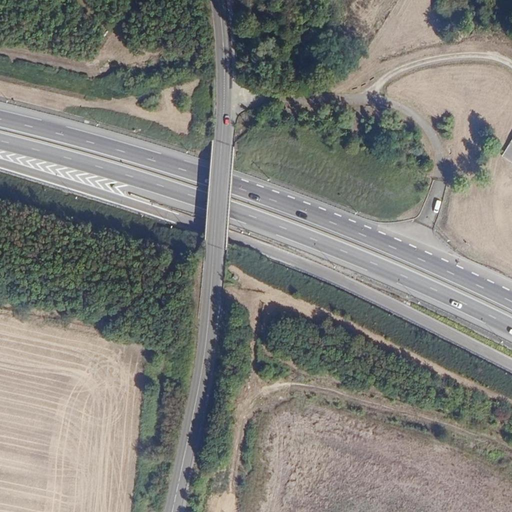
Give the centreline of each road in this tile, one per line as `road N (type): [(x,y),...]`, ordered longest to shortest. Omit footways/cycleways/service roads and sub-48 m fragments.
road 1 (motorway): [(0,165),(319,271),(511,365)]
road 2 (motorway): [(0,144),(245,216),(511,327)]
road 3 (motorway): [(511,300),(252,194),(0,120)]
road 4 (track): [(511,410),(325,312),(254,287),(246,413)]
road 5 (tertiary): [(222,144),(208,327),(172,511)]
road 6 (track): [(246,413),(288,386),(462,435),(511,463)]
road 7 (track): [(366,100),(393,73),(438,59),(498,55),(511,62)]
road 8 (tertiary): [(222,144),(218,0)]
road 9 (track): [(0,53),(93,71),(119,50)]
